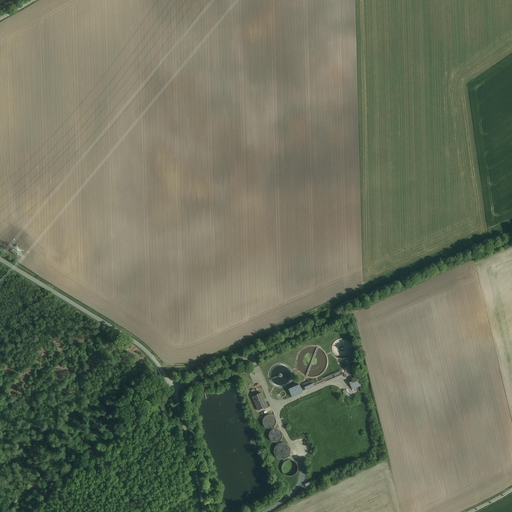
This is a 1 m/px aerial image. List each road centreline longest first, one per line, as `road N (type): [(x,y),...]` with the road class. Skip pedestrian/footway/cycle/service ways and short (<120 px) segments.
road 1 (unclassified): [(0,258),(154,359),(179,406),(205,511)]
road 2 (track): [(511,238),(269,347)]
road 3 (track): [(172,389),(15,511)]
